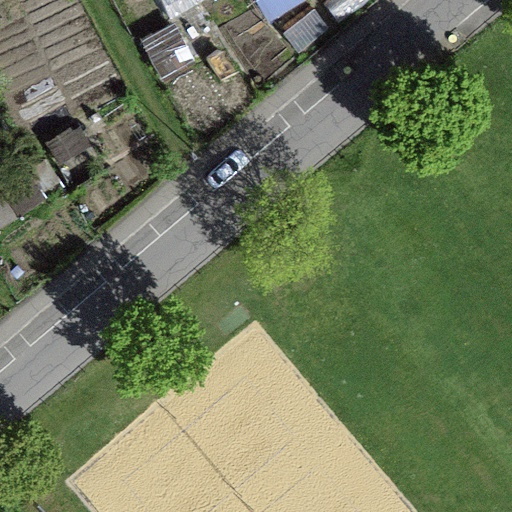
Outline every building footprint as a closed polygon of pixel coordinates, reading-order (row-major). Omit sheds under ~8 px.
[(158,0),(172,22),(209,0),(158,0)] [(269,26),(311,0),(258,0),(259,2),(255,4),(269,26)] [(327,0),(322,4),(339,24),(368,0),(327,0)] [(284,35),(299,55),(330,30),(314,11),(284,35)] [(166,82),(197,62),(174,27),(143,46),(166,82)] [(224,83),(238,73),(222,50),(208,60),(224,83)] [(59,167),(92,146),(78,124),(45,146),(59,167)] [(0,230),(47,201),(42,193),(60,182),(45,157),(27,169),(22,162),(0,175),(0,230)]
